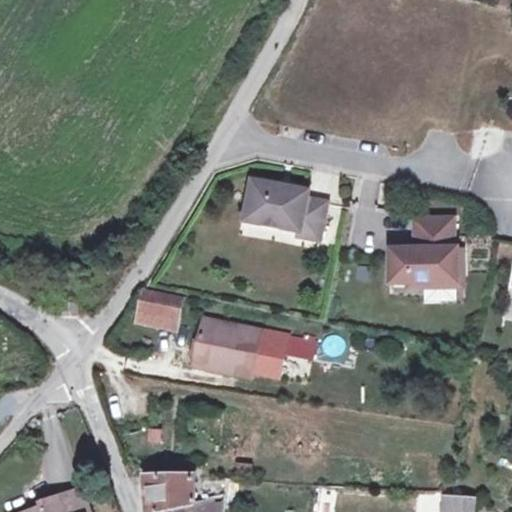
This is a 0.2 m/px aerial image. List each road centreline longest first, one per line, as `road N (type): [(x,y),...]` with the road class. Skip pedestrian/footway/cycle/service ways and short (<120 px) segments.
road 1 (residential): [(71,354),(106,316),(223,135)]
road 2 (residential): [(445,170),(223,135)]
road 3 (residential): [(132,511),(71,354)]
road 4 (residential): [(223,135),(294,0)]
